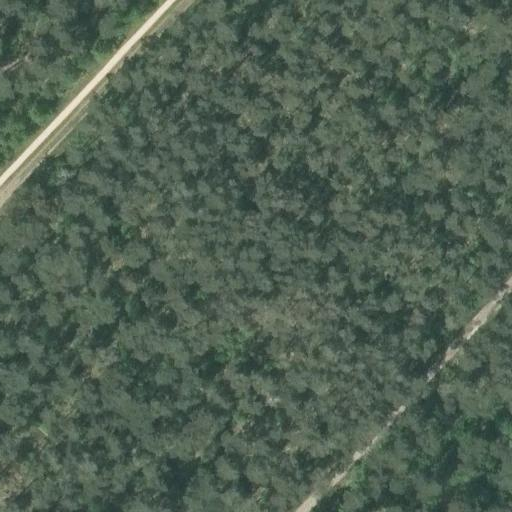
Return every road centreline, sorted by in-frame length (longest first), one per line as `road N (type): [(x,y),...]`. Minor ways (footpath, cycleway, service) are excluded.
road 1 (track): [(511,281),(292,511)]
road 2 (track): [(197,0),(0,211)]
road 3 (track): [(130,511),(0,398)]
